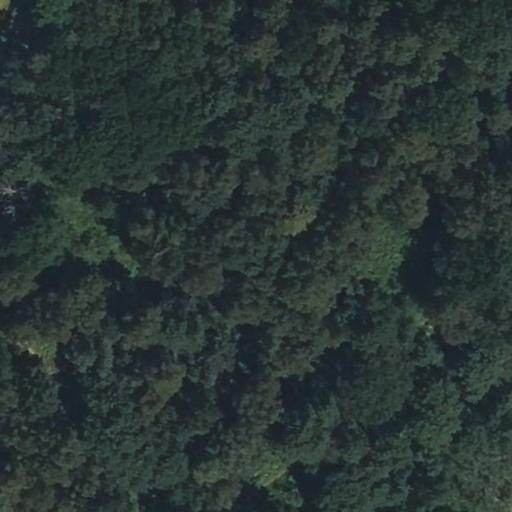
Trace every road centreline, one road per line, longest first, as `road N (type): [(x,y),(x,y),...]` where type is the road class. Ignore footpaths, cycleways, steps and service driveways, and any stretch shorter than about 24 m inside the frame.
road 1 (track): [(441,0),(276,251),(207,426),(128,511)]
road 2 (track): [(206,511),(304,451),(377,368),(511,250)]
